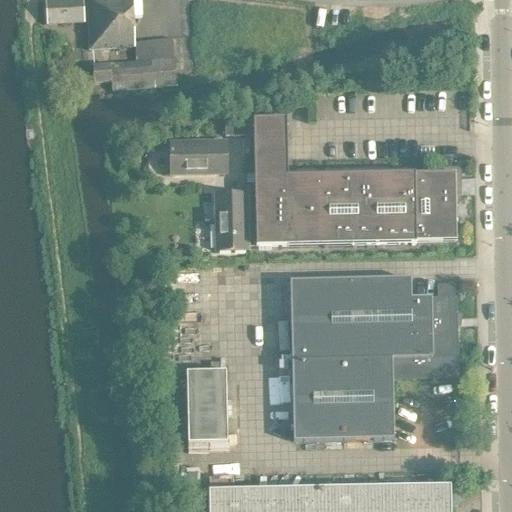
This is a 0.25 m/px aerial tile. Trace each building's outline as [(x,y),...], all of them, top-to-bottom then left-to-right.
[(135,62),(93,66),(93,83),(111,82),(111,90),(176,86),(174,59),(172,38),(134,43),(131,0),(54,0),(46,1),(47,25),(88,22),(89,50),(134,47),(135,62)] [(414,175),(414,174),(287,176),(286,119),(253,120),(255,247),(416,244),(415,242),(456,241),(454,174),(414,175)] [(225,124),(225,136),(245,136),(244,124),(225,124)] [(169,144),(170,175),(227,174),(226,143),(169,144)] [(248,251),(246,194),(215,195),(216,252),(248,251)] [(458,380),(456,298),(453,298),(453,286),(437,286),(438,299),(410,299),(409,280),(290,282),(293,442),(393,440),(392,381),(458,380)] [(186,373),(187,443),(226,443),(225,372),(186,373)] [(460,487),(449,487),(208,492),(208,511),(449,511),(450,507),(461,507),(460,487)]
